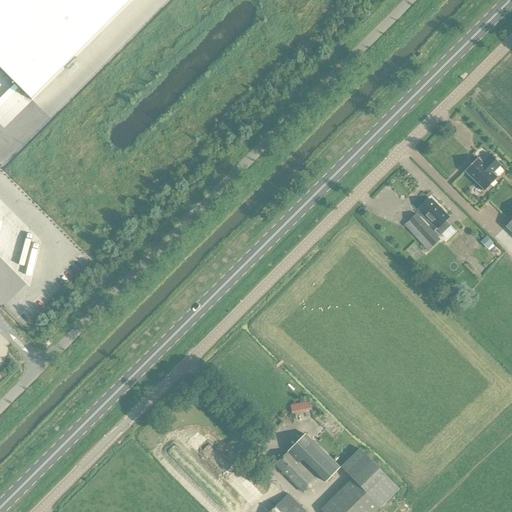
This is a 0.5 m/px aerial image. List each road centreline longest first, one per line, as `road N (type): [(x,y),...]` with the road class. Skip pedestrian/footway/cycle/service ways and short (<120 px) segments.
road 1 (secondary): [(0,509),(511,1)]
road 2 (unclassified): [(38,511),(511,40)]
road 3 (unclassified): [(0,407),(410,0)]
